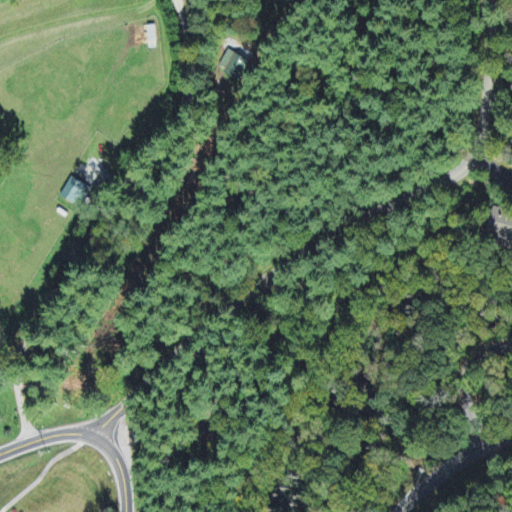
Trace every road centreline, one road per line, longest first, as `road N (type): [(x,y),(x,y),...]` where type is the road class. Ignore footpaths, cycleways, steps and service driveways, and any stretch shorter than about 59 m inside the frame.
road 1 (residential): [(97,436),(248,291),(421,194),(474,155),(487,105),(484,0)]
road 2 (residential): [(29,441),(0,399),(16,330),(143,206),(186,133),(227,85),(205,50),(208,0)]
road 3 (residential): [(511,439),(423,486),(401,511),(127,497),(117,463),(97,436)]
road 4 (residential): [(483,450),(469,404),(469,367),(511,349)]
